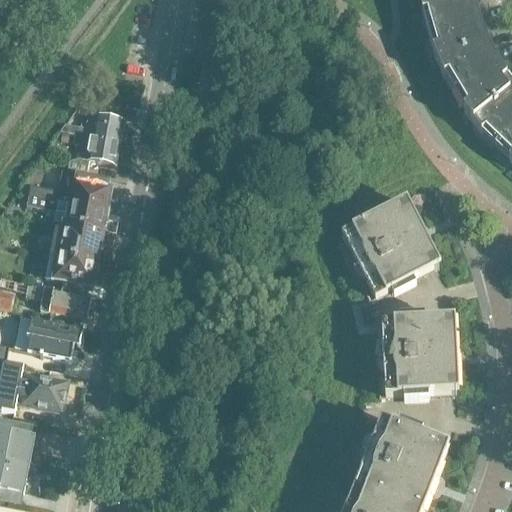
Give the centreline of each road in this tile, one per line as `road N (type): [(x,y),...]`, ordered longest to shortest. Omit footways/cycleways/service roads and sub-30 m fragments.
road 1 (secondary): [(88,511),(176,0)]
road 2 (residential): [(482,511),(506,423),(497,282),(511,253)]
